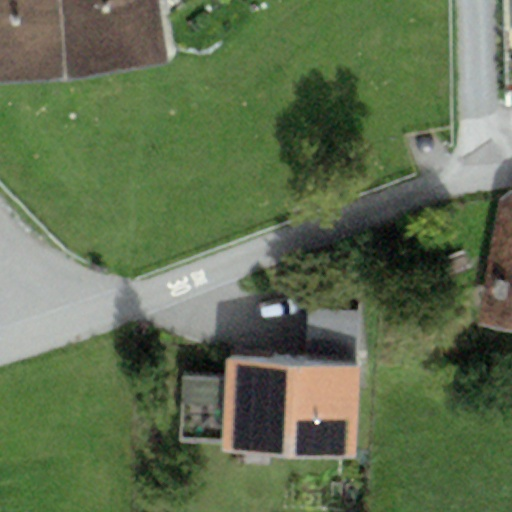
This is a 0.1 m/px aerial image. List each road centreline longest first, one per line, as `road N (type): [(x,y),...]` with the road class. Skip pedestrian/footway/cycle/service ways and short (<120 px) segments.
road 1 (residential): [(0,366),(134,324),(479,189)]
road 2 (residential): [(479,189),(478,0)]
